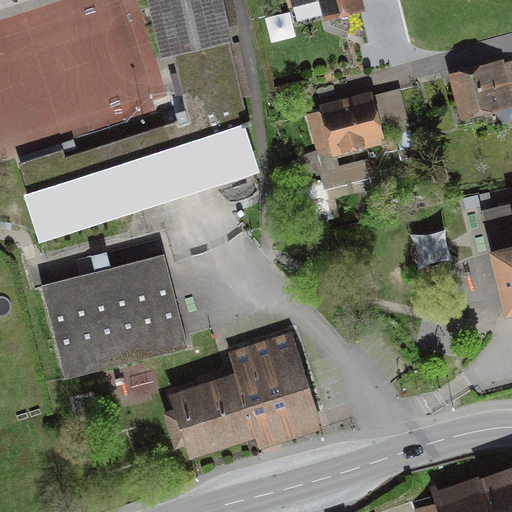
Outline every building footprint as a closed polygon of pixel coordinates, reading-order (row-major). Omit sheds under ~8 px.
[(161,56),(174,53),(223,41),(227,40),(227,39),(226,39),(216,0),(149,0),(162,54),(161,54),(161,56)] [(219,0),(226,28),(234,26),(228,0),(219,0)] [(326,0),(330,15),(358,8),(355,0),(288,0),(289,3),(302,0),(326,0)] [(242,123),(223,41),(174,53),(190,120),(62,161),(59,154),(19,167),(28,194),(24,195),(38,237),(40,237),(39,236),(251,168),(253,168),(240,128),(249,125),(247,121),(242,123)] [(239,99),(248,97),(235,43),(227,45),(239,99)] [(462,115),(510,102),(501,65),(452,77),(462,115)] [(378,139),(367,99),(306,115),(317,155),(378,139)] [(511,204),(481,212),(505,312),(511,310),(511,204)] [(63,378),(185,347),(162,255),(40,286),(63,378)] [(189,447),(250,427),(275,419),(313,407),(290,337),(228,357),(234,376),(225,379),(172,396),(189,447)] [(416,510),(416,511),(511,511),(511,472),(434,500),(436,503),(416,510)]
